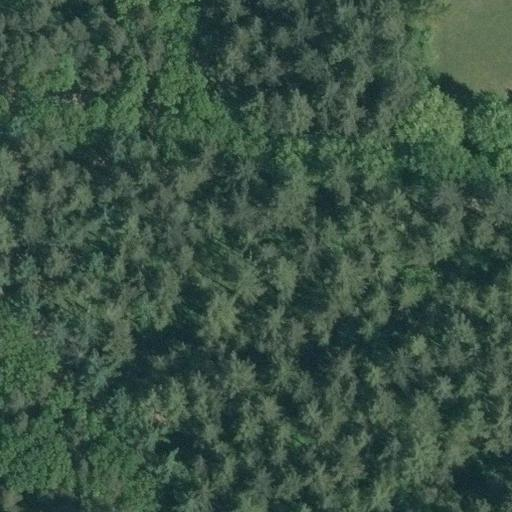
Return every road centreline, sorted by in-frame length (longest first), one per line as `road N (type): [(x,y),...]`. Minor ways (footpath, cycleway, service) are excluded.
road 1 (track): [(511,161),(158,131)]
road 2 (track): [(158,131),(0,114)]
